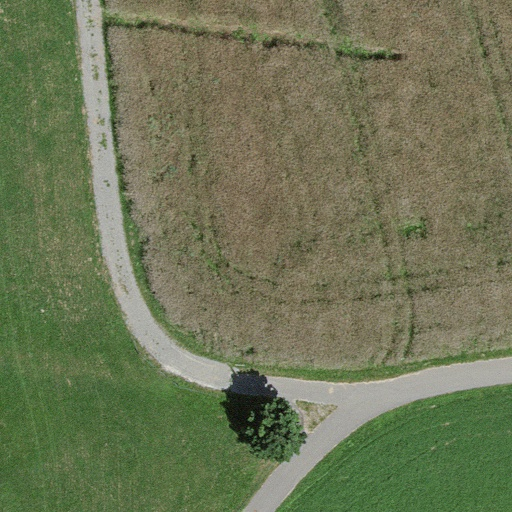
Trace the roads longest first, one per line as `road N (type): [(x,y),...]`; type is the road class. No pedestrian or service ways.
road 1 (track): [(323,435),(293,385),(189,373),(153,332),(109,225),(86,0)]
road 2 (unclassified): [(511,376),(393,396),(323,435),(259,511)]
